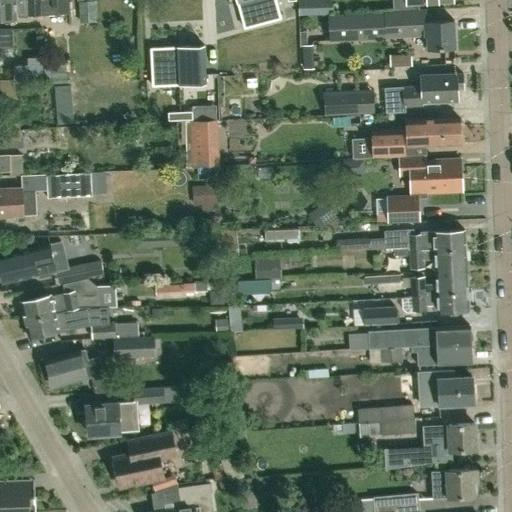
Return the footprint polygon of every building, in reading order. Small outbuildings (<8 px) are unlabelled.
[(0,0),(0,17),(70,13),(69,0),(0,0)] [(97,20),(95,0),(92,0),(79,1),(80,21),(97,20)] [(281,18),(276,0),(242,0),(237,1),(244,27),(281,18)] [(331,0),(314,0),(315,14),(332,14),(331,0)] [(429,19),(428,7),(390,9),(390,23),(385,23),(386,33),(391,33),(391,35),(427,33),(428,46),(455,45),(454,18),(429,19)] [(390,23),(390,10),(383,10),(384,12),(330,15),(331,39),(385,36),(385,35),(391,35),(391,33),(386,33),(385,23),(390,23)] [(14,43),(13,28),(0,28),(0,46),(14,46),(14,43)] [(313,44),(302,45),(303,69),(314,68),(313,44)] [(206,83),(205,45),(178,46),(180,84),(206,83)] [(180,84),(178,46),(151,48),(152,85),(180,84)] [(421,65),(421,56),(400,56),(400,65),(421,65)] [(13,78),(16,78),(28,78),(27,64),(13,65),(13,78)] [(458,99),(457,86),(464,86),(463,71),(456,71),(421,73),(421,84),(385,86),(386,110),(405,110),(404,104),(422,103),(422,101),(458,99)] [(0,79),(0,78),(0,77),(0,98),(16,98),(16,78),(13,78),(0,79)] [(117,100),(141,94),(138,83),(114,89),(117,100)] [(325,114),(374,113),(374,89),(324,91),(325,114)] [(210,107),(212,119),(228,117),(226,105),(210,107)] [(193,119),(192,111),(180,112),(181,120),(193,119)] [(181,120),(180,112),(168,112),(168,120),(181,120)] [(460,142),(459,115),(422,117),(423,127),(406,128),(407,143),(424,142),(424,144),(460,142)] [(217,166),(216,120),(195,120),(186,121),(187,153),(187,166),(195,166),(217,166)] [(404,153),(403,128),(372,129),(372,137),(352,138),(353,158),(373,157),(373,155),(404,153)] [(0,147),(23,146),(22,129),(0,129),(0,147)] [(0,171),(11,171),(10,154),(0,154),(0,171)] [(426,159),(425,155),(399,156),(400,173),(410,173),(411,185),(417,190),(426,190),(426,191),(462,189),(461,157),(426,159)] [(228,167),(214,168),(216,184),(230,182),(228,167)] [(92,195),(92,192),(90,172),(46,176),(47,189),(47,195),(48,198),(92,195)] [(0,186),(0,215),(23,213),(22,190),(22,185),(0,186)] [(203,209),(216,208),(215,185),(193,187),(194,204),(203,204),(203,209)] [(387,195),(388,221),(420,220),(419,194),(387,195)] [(265,231),(265,240),(299,238),(299,228),(265,231)] [(410,228),(392,229),(384,230),(384,238),(378,238),(370,238),(371,248),(395,247),(408,246),(408,250),(465,247),(464,228),(433,229),(420,230),(420,233),(410,233),(410,228)] [(223,255),(238,254),(236,229),(221,229),(223,255)] [(136,234),(136,246),(178,244),(177,232),(136,234)] [(55,269),(54,263),(49,241),(0,252),(0,266),(3,280),(38,272),(39,277),(54,273),(56,283),(103,273),(100,260),(55,269)] [(408,250),(408,246),(395,247),(395,255),(410,255),(410,266),(424,266),(423,257),(435,257),(435,267),(466,265),(465,247),(408,250)] [(271,277),(279,277),(279,256),(255,257),(255,278),(271,277)] [(467,290),(466,271),(435,272),(436,282),(425,282),(424,275),(411,276),(402,277),(402,273),(366,274),(367,281),(368,282),(369,285),(377,285),(377,288),(411,286),(411,292),(467,290)] [(279,289),(279,277),(271,277),(271,289),(279,289)] [(21,299),(25,318),(79,306),(88,305),(98,305),(101,305),(99,284),(97,285),(88,278),(63,283),(65,292),(62,293),(51,295),(50,293),(21,299)] [(156,292),(207,290),(207,288),(213,287),(213,281),(184,282),(184,284),(156,285),(156,292)] [(267,281),(250,282),(251,291),(268,290),(267,281)] [(124,306),(124,287),(114,286),(113,306),(124,306)] [(210,304),(224,304),(224,290),(210,290),(210,304)] [(468,308),(467,290),(411,292),(411,295),(402,295),(402,307),(407,311),(420,310),(422,309),(426,308),(426,304),(437,304),(437,310),(468,308)] [(91,318),(88,305),(79,306),(25,318),(29,336),(58,329),(56,319),(67,317),(69,325),(82,322),(83,322),(91,320),(91,318)] [(242,329),(240,305),(228,306),(230,330),(242,329)] [(364,324),(397,323),(396,305),(363,307),(364,324)] [(107,318),(107,316),(107,306),(95,306),(95,318),(107,318)] [(302,317),(272,319),(273,328),(302,326),(302,317)] [(215,331),(228,330),(228,320),(215,321),(215,331)] [(91,338),(116,336),(115,321),(90,323),(91,338)] [(472,338),(472,333),(469,331),(469,324),(436,325),(436,326),(428,326),(424,332),(412,333),(412,330),(369,332),(369,348),(401,346),(411,346),(470,342),(470,341),(472,338)] [(115,356),(155,354),(154,336),(114,337),(115,356)] [(470,342),(411,346),(411,350),(416,350),(417,354),(417,364),(438,363),(471,361),(471,354),(473,352),(473,347),(470,345),(470,342)] [(369,362),(402,360),(401,346),(369,348),(369,362)] [(87,357),(85,348),(45,359),(52,385),(91,375),(103,372),(98,354),(87,357)] [(236,377),(247,376),(246,363),(235,364),(236,377)] [(103,372),(91,375),(95,391),(114,386),(110,370),(103,372)] [(474,401),(472,375),(438,377),(438,378),(420,379),(421,393),(439,392),(440,403),(474,401)] [(135,400),(135,403),(164,401),(163,386),(134,388),(135,400)] [(138,427),(135,403),(135,400),(117,401),(86,404),(89,432),(119,429),(138,427)] [(358,422),(380,420),(414,417),(413,403),(357,407),(358,422)] [(380,420),(358,422),(359,436),(381,434),(415,431),(414,417),(380,420)] [(476,449),(475,422),(431,424),(432,435),(436,435),(437,450),(450,450),(476,449)] [(120,485),(163,475),(159,458),(176,454),(171,430),(128,439),(130,452),(114,456),(120,485)] [(433,497),(447,496),(475,495),(474,479),(478,479),(477,467),(446,468),(431,469),(433,497)] [(0,511),(35,511),(35,494),(34,494),(34,477),(0,478),(0,511)] [(145,511),(211,511),(212,511),(208,483),(181,487),(183,503),(173,504),(174,507),(146,511),(145,511)] [(418,507),(416,491),(373,496),(375,511),(418,508),(418,507)]
